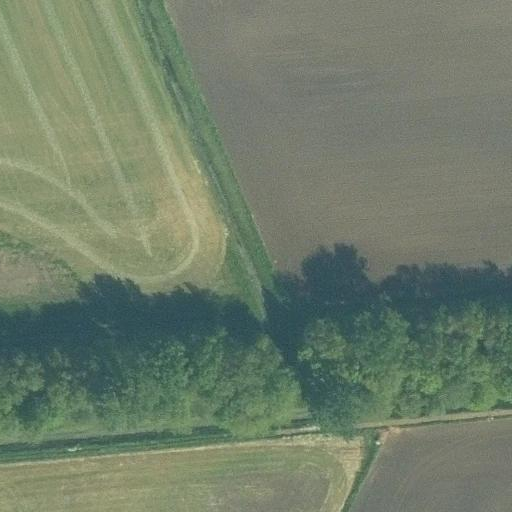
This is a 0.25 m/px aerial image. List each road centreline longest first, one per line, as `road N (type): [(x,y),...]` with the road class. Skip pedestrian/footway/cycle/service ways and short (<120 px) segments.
road 1 (track): [(511,379),(0,425)]
road 2 (track): [(122,0),(284,400)]
